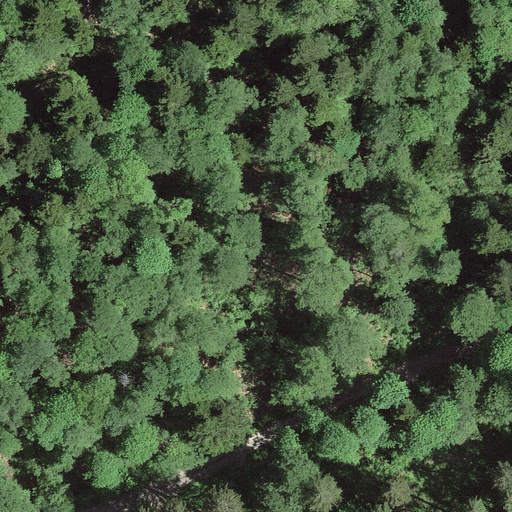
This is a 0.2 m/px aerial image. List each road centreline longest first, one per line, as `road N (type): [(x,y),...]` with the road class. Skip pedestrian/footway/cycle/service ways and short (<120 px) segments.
road 1 (track): [(511,333),(203,458),(36,511)]
road 2 (track): [(0,81),(186,0)]
